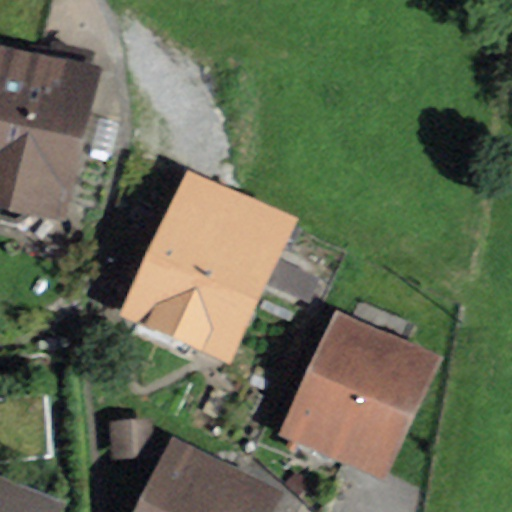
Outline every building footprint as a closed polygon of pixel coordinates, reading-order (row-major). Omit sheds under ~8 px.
[(49,0),(0,0),(0,48),(36,58),(49,0)] [(48,74),(2,63),(0,68),(0,222),(16,226),(29,218),(32,207),(58,213),(88,83),(85,83),(90,61),(53,52),(48,74)] [(220,347),(260,262),(255,260),(274,219),(233,200),(223,219),(194,205),(137,324),(190,349),(196,336),(220,347)] [(373,462),(415,371),(397,363),(413,326),(359,301),(287,455),(338,479),(351,452),(373,462)] [(0,459),(54,458),(52,400),(0,402),(0,459)] [(251,511),(255,505),(179,467),(156,511),(251,511)] [(0,511),(39,511),(0,494),(0,511)]
